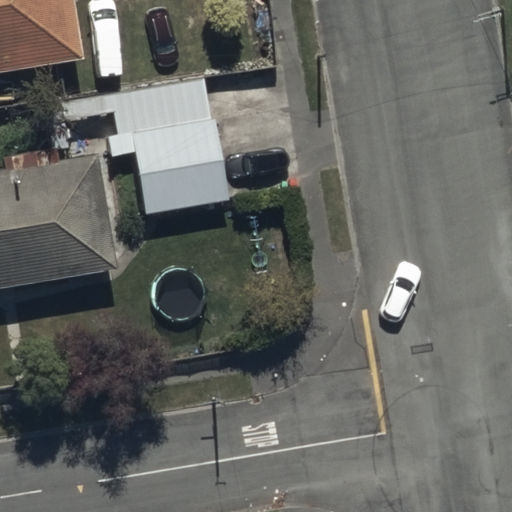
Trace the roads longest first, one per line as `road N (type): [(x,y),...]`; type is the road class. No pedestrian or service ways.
road 1 (residential): [(478,417),(0,496)]
road 2 (residential): [(392,0),(478,417)]
